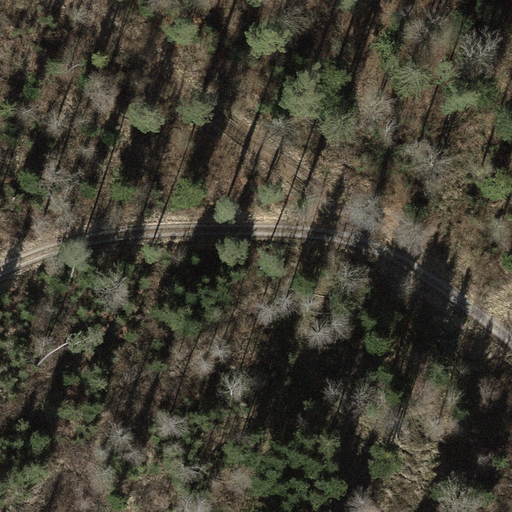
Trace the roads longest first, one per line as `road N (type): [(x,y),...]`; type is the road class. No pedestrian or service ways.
road 1 (track): [(511,339),(362,231),(117,232),(0,270)]
road 2 (track): [(80,0),(362,231)]
